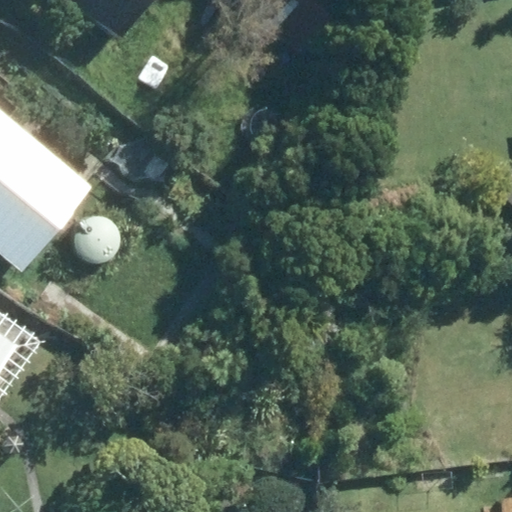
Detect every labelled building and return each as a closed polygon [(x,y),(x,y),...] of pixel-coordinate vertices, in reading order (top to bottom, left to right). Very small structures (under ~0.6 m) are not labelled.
[(108,38),(135,0),(30,0),(48,12),(56,1),(108,38)] [(330,0),(231,0),(230,2),(295,49),(330,0)] [(0,113),(0,256),(16,270),(51,228),(87,185),(0,113)] [(57,241),(58,247),(62,256),(66,260),(70,264),(75,267),(80,270),(85,271),(91,271),(97,271),(102,269),(107,267),(112,263),(116,259),(119,254),(122,249),(123,244),(124,238),(123,232),(122,227),(120,222),(116,217),(112,213),(108,209),(103,207),(97,205),(91,205),(86,205),(80,206),(75,208),(70,211),(66,215),(62,220),(60,225),(58,230),(57,236),(57,241)] [(0,364),(18,339),(0,326),(0,364)]
